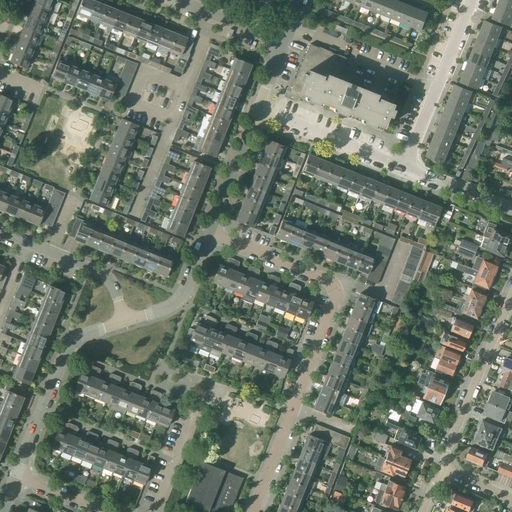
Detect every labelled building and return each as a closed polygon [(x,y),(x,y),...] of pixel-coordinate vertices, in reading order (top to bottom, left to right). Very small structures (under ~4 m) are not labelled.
[(34,0),(33,4),(53,12),(57,1),(54,0),(34,0)] [(82,0),(77,14),(89,19),(96,2),(91,0),(90,0),(82,0)] [(370,11),(374,0),(362,0),(360,7),(370,11)] [(380,15),(386,0),(374,0),(370,11),(380,15)] [(390,19),(398,0),(396,0),(386,0),(380,15),(390,19)] [(400,23),(408,4),(398,0),(390,19),(400,23)] [(498,0),(496,8),(511,14),(511,2),(504,0),(498,0)] [(96,2),(89,19),(100,24),(107,7),(102,5),(102,4),(96,1),(96,2)] [(49,24),(53,12),(33,4),(29,16),(49,24)] [(410,27),(418,9),(408,4),(400,23),(410,27)] [(100,24),(107,26),(105,33),(109,35),(111,28),(112,28),(119,11),(114,9),(114,8),(109,6),(108,7),(107,7),(100,24)] [(492,18),(510,26),(511,20),(511,14),(496,8),(492,18)] [(332,17),(334,13),(324,9),(322,13),(332,17)] [(418,9),(410,27),(421,31),(428,13),(418,9)] [(119,11),(112,28),(123,33),(130,16),(125,14),(126,13),(120,11),(119,11)] [(342,21),(344,17),(334,13),(332,17),(342,21)] [(24,27),(40,33),(40,34),(44,35),(48,24),(49,24),(29,16),(24,27)] [(132,16),(130,16),(123,33),(135,37),(142,20),(137,18),(132,16)] [(352,25),(353,21),(344,17),(342,21),(352,25)] [(143,21),(142,20),(135,37),(147,42),(154,25),(149,23),(149,22),(143,20),(143,21)] [(503,28),(485,20),(480,31),(499,38),(503,28)] [(362,29),(363,25),(353,21),(352,25),(362,29)] [(154,25),(147,42),(158,46),(165,30),(159,27),(160,27),(155,25),(154,25)] [(346,35),(348,30),(337,25),(335,30),(346,35)] [(371,33),(373,29),(363,25),(362,29),(371,33)] [(40,33),(24,27),(20,39),(35,45),(40,34),(40,33)] [(166,30),(165,30),(158,46),(169,51),(176,34),(172,32),(172,31),(166,29),(166,30)] [(381,37),(383,32),(373,29),(371,33),(381,37)] [(476,41),(495,48),(499,38),(480,31),(476,41)] [(391,41),(393,36),(383,32),(381,37),(391,41)] [(169,51),(181,56),(180,58),(188,61),(190,54),(189,54),(194,42),(188,40),(188,39),(183,37),(184,36),(178,34),(177,35),(176,34),(169,51)] [(401,45),(402,40),(393,36),(391,41),(401,45)] [(15,50),(31,56),(35,45),(20,39),(15,50)] [(402,40),(401,45),(411,49),(413,44),(402,40)] [(495,48),(476,41),(472,51),(490,58),(495,48)] [(310,44),(289,94),(319,105),(320,102),(336,109),(335,112),(383,131),(394,104),(395,103),(395,102),(395,101),(395,100),(395,99),(395,98),(394,97),(394,96),(383,92),(381,96),(355,85),(352,84),(351,84),(350,84),(350,85),(349,85),(349,86),(337,82),(343,68),(347,59),(310,44)] [(221,53),(209,48),(205,59),(209,61),(211,56),(218,58),(221,53)] [(10,62),(26,69),(31,56),(15,50),(10,62)] [(490,58),(472,51),(468,61),(486,69),(490,58)] [(235,58),(230,70),(247,76),(249,71),(250,72),(252,66),(251,65),(235,58)] [(127,59),(125,64),(124,65),(136,70),(138,64),(127,59)] [(209,61),(205,59),(200,71),(205,73),(207,67),(214,70),(216,64),(209,61)] [(64,82),(70,66),(59,61),(52,77),(64,82)] [(464,71),(482,79),(486,69),(468,61),(464,71)] [(122,71),(133,76),(136,70),(124,65),(122,71)] [(511,67),(507,65),(502,75),(506,77),(511,67)] [(70,66),(64,82),(75,87),(82,71),(70,66)] [(230,70),(226,81),(242,88),(244,83),(245,83),(248,78),(247,77),(247,76),(230,70)] [(82,71),(75,87),(87,91),(93,75),(82,71)] [(120,77),(131,81),(133,76),(122,71),(120,77)] [(212,75),(205,73),(200,71),(195,82),(200,84),(202,79),(209,81),(212,75)] [(460,82),(478,89),(482,79),(464,71),(460,82)] [(115,88),(116,85),(117,82),(119,79),(107,74),(105,80),(98,96),(110,100),(113,94),(115,88)] [(98,96),(105,80),(93,75),(87,91),(98,96)] [(506,77),(502,75),(497,85),(502,87),(506,77)] [(117,82),(129,87),(131,81),(120,77),(119,79),(117,82)] [(226,81),(221,92),(238,99),(240,94),(241,95),(243,89),(242,89),(242,88),(226,81)] [(117,82),(116,85),(115,88),(127,92),(129,87),(117,82)] [(200,84),(195,82),(191,94),(196,96),(198,90),(205,92),(207,87),(200,84)] [(473,92),(454,85),(450,95),(469,102),(473,92)] [(502,87),(497,85),(493,95),(497,97),(502,87)] [(115,88),(113,94),(124,98),(127,92),(115,88)] [(221,92),(216,104),(233,111),(235,106),(236,106),(239,101),(237,100),(238,99),(221,92)] [(0,108),(9,112),(13,100),(0,94),(0,108)] [(196,96),(191,94),(186,105),(191,107),(193,101),(200,104),(202,99),(196,96)] [(446,105),(465,113),(469,102),(450,95),(446,105)] [(486,110),(490,112),(495,102),(490,99),(486,110)] [(216,104),(212,115),(229,122),(231,118),(232,118),(234,112),(233,112),(233,111),(216,104)] [(191,107),(186,105),(181,117),(186,119),(189,113),(195,116),(198,110),(191,107)] [(465,113),(446,105),(442,115),(461,123),(465,113)] [(9,112),(0,108),(0,121),(4,123),(9,112)] [(481,119),(485,121),(490,112),(486,110),(481,119)] [(499,135),(505,117),(492,112),(485,130),(499,135)] [(212,115),(207,127),(224,134),(226,129),(227,129),(230,123),(228,123),(229,122),(212,115)] [(461,123),(442,115),(438,125),(457,133),(461,123)] [(186,119),(181,117),(177,128),(182,130),(184,125),(190,127),(192,121),(186,119)] [(477,129),(481,131),(485,121),(481,119),(477,129)] [(118,131),(133,137),(138,126),(123,120),(118,131)] [(201,125),(197,136),(198,137),(203,139),(220,145),(221,141),(223,141),(225,135),(224,135),(224,134),(207,127),(201,125)] [(457,133),(438,125),(434,136),(452,143),(457,133)] [(143,126),(139,134),(150,139),(153,133),(159,135),(160,133),(143,126)] [(182,130),(177,128),(172,141),(177,143),(179,136),(186,139),(188,133),(182,130)] [(472,139),(476,141),(481,131),(477,129),(472,139)] [(133,137),(118,131),(114,142),(129,149),(133,137)] [(430,146),(448,153),(452,143),(434,136),(430,146)] [(198,137),(193,149),(198,151),(215,158),(217,152),(218,153),(220,147),(219,147),(220,145),(203,139),(198,137)] [(467,149),(471,151),(476,141),(472,139),(467,149)] [(500,146),(510,150),(511,143),(511,142),(502,139),(500,146)] [(263,151),(264,151),(280,158),(285,147),(268,140),(266,145),(263,151)] [(129,149),(114,142),(109,154),(124,160),(129,149)] [(448,153),(430,146),(426,156),(444,164),(448,153)] [(471,151),(467,149),(462,159),(466,161),(471,151)] [(179,155),(168,151),(163,163),(167,165),(170,158),(177,161),(179,155)] [(259,163),(276,170),(280,158),(264,151),(262,157),(261,157),(259,163)] [(124,160),(109,154),(104,166),(120,172),(124,160)] [(309,156),(308,155),(302,172),(314,177),(321,160),(316,158),(316,157),(310,154),(309,156)] [(479,157),(473,154),(468,167),(475,170),(479,161),(478,160),(479,157)] [(511,161),(504,158),(501,164),(509,167),(511,168),(511,161)] [(321,160),(314,177),(325,181),(332,164),(327,163),(328,161),(322,159),(321,160)] [(210,168),(193,161),(189,173),(206,180),(208,175),(209,175),(211,170),(210,169),(210,168)] [(494,162),(492,166),(497,168),(508,172),(509,167),(501,164),(499,164),(494,162)] [(167,165),(163,163),(159,174),(163,176),(165,170),(172,173),(174,167),(167,165)] [(254,175),(255,175),(254,175),(271,181),(276,170),(259,163),(257,169),(256,169),(254,175)] [(325,181),(332,184),(330,191),(334,192),(337,186),(343,169),(338,167),(339,166),(333,163),(333,165),(332,164),(325,181)] [(120,172),(104,166),(100,177),(115,183),(120,172)] [(344,169),(343,169),(337,186),(348,190),(355,173),(350,171),(350,170),(344,168),(344,169)] [(473,170),(467,168),(462,179),(467,181),(473,170)] [(487,176),(475,171),(471,180),(479,183),(481,179),(485,181),(487,176)] [(355,174),(355,173),(348,190),(360,195),(366,178),(362,176),(362,175),(356,172),(355,174)] [(206,180),(189,173),(184,184),(202,191),(203,186),(204,187),(207,181),(206,180)] [(170,179),(163,176),(159,174),(154,186),(159,187),(161,182),(168,184),(170,179)] [(249,185),(250,186),(266,193),(271,181),(254,175),(252,180),(251,180),(249,185)] [(95,189),(111,195),(115,183),(100,177),(95,189)] [(367,178),(366,178),(360,195),(371,199),(378,183),(373,181),(373,179),(367,177),(367,178)] [(378,183),(371,199),(383,204),(389,187),(384,185),(384,184),(379,181),(378,183)] [(202,191),(184,184),(180,196),(197,203),(199,197),(200,198),(202,192),(201,191),(202,191)] [(165,190),(159,187),(154,186),(150,197),(154,199),(156,193),(163,196),(165,190)] [(245,197),(246,197),(245,198),(261,204),(266,193),(250,186),(248,191),(247,191),(245,197)] [(390,187),(389,187),(383,204),(395,209),(402,192),(396,190),(396,188),(390,186),(390,187)] [(63,199),(65,193),(54,188),(52,192),(51,194),(63,199)] [(95,189),(91,200),(111,209),(115,197),(110,195),(111,195),(95,189)] [(511,198),(511,191),(511,192),(508,190),(507,192),(501,189),(499,192),(511,198)] [(0,191),(0,209),(4,211),(10,195),(0,191)] [(402,192),(395,209),(406,214),(413,197),(408,195),(409,193),(403,191),(402,192)] [(49,200),(61,205),(63,199),(51,194),(49,200)] [(10,195),(4,211),(15,216),(22,200),(10,195)] [(414,197),(413,197),(406,214),(417,218),(424,201),(420,199),(420,198),(414,195),(414,197)] [(33,205),(26,202),(28,198),(23,196),(22,200),(15,216),(27,221),(33,205)] [(197,203),(180,196),(175,208),(192,214),(194,209),(195,210),(198,204),(197,204),(197,203)] [(154,199),(150,197),(145,209),(149,211),(152,205),(158,208),(161,202),(154,199)] [(240,208),(241,209),(257,216),(261,204),(245,198),(243,203),(242,202),(240,208)] [(296,198),(294,202),(325,215),(327,211),(304,201),(296,198)] [(327,202),(318,198),(316,203),(324,207),(327,202)] [(47,205),(59,210),(61,205),(49,200),(47,205)] [(417,218),(428,223),(427,228),(433,230),(438,219),(442,208),(431,204),(432,202),(426,200),(425,201),(424,201),(417,218)] [(341,207),(329,203),(327,208),(339,212),(341,207)] [(45,210),(33,205),(27,221),(39,226),(40,222),(42,217),(44,211),(45,210)] [(47,205),(45,210),(44,211),(56,216),(59,210),(47,205)] [(192,214),(175,208),(171,219),(188,226),(190,221),(191,221),(193,216),(192,215),(192,214)] [(448,223),(453,212),(442,208),(438,219),(448,223)] [(149,211),(145,209),(141,220),(145,222),(147,217),(154,219),(156,214),(149,211)] [(237,214),(235,221),(234,221),(252,228),(257,216),(241,209),(239,215),(237,214)] [(42,217),(54,221),(56,216),(44,211),(42,217)] [(340,219),(357,226),(358,222),(370,226),(372,222),(344,211),(340,219)] [(491,226),(493,219),(482,216),(480,223),(491,226)] [(40,222),(52,227),(54,221),(42,217),(40,222)] [(77,218),(69,236),(75,239),(75,240),(80,242),(80,243),(85,245),(86,244),(93,227),(81,223),(83,220),(77,218)] [(188,226),(171,219),(166,231),(183,238),(185,232),(186,233),(189,227),(188,227),(188,226)] [(275,238),(281,240),(280,241),(286,243),(287,242),(288,243),(294,226),(282,221),(275,238)] [(288,243),(292,245),(292,246),(298,248),(298,247),(299,247),(306,231),(294,226),(288,243)] [(93,227),(86,244),(92,247),(91,248),(97,250),(97,249),(98,249),(104,232),(93,227)] [(489,227),(485,237),(507,246),(508,245),(509,245),(510,245),(511,240),(511,237),(511,238),(511,237),(511,236),(493,229),(489,227)] [(299,247),(304,249),(303,250),(309,253),(310,251),(310,252),(317,235),(306,231),(299,247)] [(104,232),(98,249),(103,251),(103,253),(108,255),(109,254),(110,254),(116,237),(104,232)] [(161,232),(159,237),(168,240),(170,235),(161,232)] [(384,236),(375,232),(374,237),(382,240),(384,236)] [(310,252),(316,254),(315,255),(321,257),(321,256),(322,256),(329,240),(317,235),(310,252)] [(382,240),(382,241),(393,245),(395,240),(384,236),(382,240)] [(116,237),(110,254),(115,256),(114,257),(120,259),(120,258),(121,258),(127,241),(116,237)] [(171,241),(180,245),(181,240),(173,237),(171,241)] [(485,237),(481,247),(485,249),(503,257),(503,255),(505,256),(506,255),(508,250),(508,248),(506,248),(507,246),(485,237)] [(322,256),(327,258),(327,259),(333,262),(333,261),(334,261),(340,244),(329,240),(322,256)] [(413,247),(424,251),(426,246),(412,241),(412,242),(409,240),(407,245),(413,247)] [(462,240),(459,247),(475,253),(478,246),(462,240)] [(127,241),(121,258),(126,261),(126,262),(131,264),(132,263),(139,246),(127,241)] [(393,245),(382,241),(380,246),(391,251),(393,245)] [(334,261),(338,263),(338,264),(344,266),(344,265),(345,265),(351,249),(340,244),(334,261)] [(139,246),(132,263),(137,265),(137,267),(143,269),(143,268),(144,268),(150,251),(139,246)] [(378,251),(389,256),(391,251),(380,246),(378,251)] [(413,247),(411,252),(422,256),(424,251),(413,247)] [(475,253),(459,247),(456,253),(473,260),(475,253)] [(345,265),(350,267),(350,268),(355,271),(356,270),(357,270),(363,253),(351,249),(345,265)] [(357,270),(361,272),(361,273),(367,275),(368,275),(368,274),(371,269),(372,266),(373,263),(375,258),(387,262),(389,256),(378,251),(377,253),(365,249),(364,253),(363,253),(357,270)] [(150,251),(144,268),(149,270),(149,271),(154,274),(155,272),(155,273),(162,255),(150,251)] [(422,256),(420,261),(418,266),(428,270),(434,254),(424,251),(422,256)] [(409,257),(420,261),(422,256),(411,252),(409,257)] [(162,255),(155,273),(160,275),(160,276),(165,278),(166,277),(167,277),(174,260),(162,255)] [(407,262),(418,266),(420,261),(409,257),(407,262)] [(226,268),(220,265),(213,282),(224,287),(234,260),(230,258),(228,259),(226,264),(227,265),(226,268)] [(375,258),(373,263),(384,267),(387,262),(375,258)] [(239,261),(234,260),(224,287),(234,291),(241,273),(235,271),(236,269),(237,268),(239,263),(239,261)] [(479,271),(494,278),(498,267),(483,260),(479,271)] [(405,268),(416,272),(418,266),(407,262),(405,268)] [(373,263),(372,266),(371,269),(382,273),(384,267),(373,263)] [(479,271),(458,263),(455,269),(476,278),(472,287),(485,292),(486,289),(489,290),(494,278),(479,271)] [(247,276),(241,273),(234,291),(244,295),(255,268),(251,266),(249,267),(247,272),(248,274),(247,276)] [(416,272),(413,278),(413,280),(423,284),(428,270),(418,266),(416,272)] [(259,270),(255,268),(244,295),(254,299),(261,282),(255,279),(256,277),(258,276),(260,272),(259,270)] [(403,274),(413,278),(416,272),(405,268),(403,274)] [(368,274),(380,279),(382,273),(371,269),(368,274)] [(267,284),(261,282),(254,299),(264,303),(275,276),(271,274),(269,275),(267,280),(268,282),(267,284)] [(368,274),(368,275),(366,280),(378,285),(380,279),(368,274)] [(413,278),(403,274),(400,279),(411,284),(413,280),(413,278)] [(35,279),(24,275),(19,287),(24,289),(26,283),(33,286),(35,279)] [(279,278),(275,276),(264,303),(275,307),(282,290),(276,287),(276,285),(278,285),(280,280),(279,278)] [(398,285),(409,289),(411,284),(400,279),(398,285)] [(287,292),(282,290),(275,307),(284,311),(295,284),(291,283),(289,283),(288,288),(288,290),(287,292)] [(300,286),(295,284),(284,311),(295,315),(302,298),(296,295),(297,294),(299,293),(301,288),(300,286)] [(45,297),(61,303),(62,301),(64,302),(67,294),(65,293),(66,292),(50,285),(45,297)] [(396,291),(407,295),(409,289),(398,285),(396,291)] [(24,289),(19,287),(15,298),(19,300),(22,294),(28,297),(31,291),(24,289)] [(487,297),(484,295),(485,292),(472,287),(473,288),(472,290),(469,297),(464,294),(461,300),(482,308),(487,297)] [(308,300),(302,298),(295,315),(306,320),(313,302),(316,293),(312,291),(310,292),(308,297),(309,298),(308,300)] [(407,295),(396,291),(394,296),(405,300),(407,295)] [(354,305),(356,305),(356,306),(372,312),(377,301),(360,294),(358,299),(357,299),(354,305)] [(405,300),(394,296),(392,302),(402,306),(405,300)] [(61,303),(45,297),(40,309),(57,315),(59,310),(60,311),(62,305),(61,304),(61,303)] [(19,300),(15,298),(10,310),(15,312),(17,306),(24,308),(26,303),(19,300)] [(452,312),(461,316),(462,313),(477,320),(482,308),(461,300),(458,309),(443,304),(442,308),(452,313),(452,312)] [(350,316),(351,317),(367,324),(368,323),(372,312),(356,306),(354,311),(352,310),(350,316)] [(442,308),(435,306),(432,312),(449,319),(452,313),(442,308)] [(393,322),(398,308),(394,307),(389,320),(393,322)] [(57,315),(40,309),(36,320),(52,327),(54,322),(55,322),(58,317),(56,316),(57,315)] [(15,312),(10,310),(5,322),(10,324),(12,318),(19,320),(21,314),(15,312)] [(260,320),(270,323),(272,318),(262,314),(260,320)] [(404,317),(399,315),(395,326),(402,329),(403,328),(400,327),(404,317)] [(201,345),(212,318),(207,316),(205,316),(204,321),(204,323),(203,325),(197,322),(194,330),(190,340),(188,345),(199,349),(201,345)] [(346,329),(363,335),(367,337),(372,325),(368,323),(367,324),(351,317),(349,322),(348,322),(345,328),(347,328),(346,329)] [(452,317),(450,322),(450,323),(451,325),(453,325),(451,331),(468,338),(469,336),(470,336),(471,333),(471,332),(473,325),(456,319),(452,317)] [(201,345),(199,349),(210,353),(212,349),(211,349),(218,331),(212,328),(213,327),(215,326),(216,321),(216,319),(212,318),(201,345)] [(52,327),(36,320),(31,332),(48,339),(50,333),(51,334),(53,328),(52,328),(52,327)] [(258,320),(255,326),(266,330),(268,324),(258,320)] [(10,324),(5,322),(1,333),(6,335),(8,329),(14,332),(17,326),(10,324)] [(212,349),(210,353),(219,357),(221,353),(232,326),(228,324),(226,325),(224,330),(225,331),(224,333),(218,331),(211,349),(212,349)] [(232,326),(221,353),(232,357),(239,339),(234,337),(235,334),(237,329),(236,327),(232,326)] [(402,329),(395,326),(390,340),(398,343),(402,329)] [(281,327),(278,334),(287,337),(290,330),(281,327)] [(190,328),(185,340),(190,340),(194,330),(190,328)] [(442,338),(440,342),(463,351),(466,344),(462,342),(462,340),(449,335),(450,332),(442,328),(441,331),(442,332),(440,337),(442,338)] [(341,340),(342,340),(342,341),(358,347),(363,335),(346,329),(344,334),(343,333),(341,340)] [(380,342),(381,342),(385,344),(389,332),(385,331),(384,330),(380,342)] [(48,339),(31,332),(27,343),(43,350),(45,345),(46,345),(49,340),(47,339),(48,339)] [(239,339),(232,357),(242,361),(253,334),(248,332),(246,333),(244,338),(245,339),(244,341),(239,339)] [(6,335),(1,333),(0,334),(0,346),(1,347),(3,340),(10,343),(12,337),(6,335)] [(253,334),(242,361),(252,365),(259,347),(253,345),(254,343),(255,342),(257,337),(257,335),(253,334)] [(259,347),(252,365),(263,369),(273,342),(269,340),(267,341),(265,346),(266,348),(265,350),(259,347)] [(336,351),(337,351),(337,352),(354,359),(358,347),(342,341),(340,345),(339,345),(336,351)] [(389,341),(385,354),(391,357),(396,343),(389,341)] [(273,342),(263,369),(273,373),(280,356),(273,353),(274,351),(276,351),(278,345),(277,343),(273,342)] [(381,342),(380,342),(376,354),(380,356),(385,344),(381,342)] [(43,350),(27,343),(22,355),(38,362),(41,356),(42,357),(44,351),(43,351),(43,350)] [(456,365),(456,364),(458,364),(459,361),(459,359),(460,355),(451,351),(451,350),(439,345),(434,356),(440,359),(456,365)] [(280,356),(273,373),(283,377),(290,360),(294,350),(289,348),(287,350),(285,354),(286,356),(285,358),(280,356)] [(332,362),(333,363),(349,370),(354,359),(337,352),(335,357),(334,357),(332,362)] [(38,362),(22,355),(17,366),(34,373),(36,368),(37,368),(39,363),(38,362)] [(456,366),(456,365),(440,359),(436,371),(441,373),(442,372),(452,376),(454,371),(455,371),(456,368),(456,366)] [(511,360),(508,359),(502,373),(511,376),(511,360)] [(327,374),(328,375),(345,382),(349,370),(333,363),(330,369),(327,374)] [(88,375),(81,372),(74,390),(85,394),(96,367),(91,365),(89,366),(88,371),(88,373),(88,375)] [(34,373),(17,366),(12,378),(29,385),(31,380),(32,380),(34,374),(33,374),(34,373)] [(100,369),(96,367),(85,394),(95,398),(103,381),(96,378),(96,376),(99,375),(100,370),(100,369)] [(502,374),(498,385),(511,390),(511,376),(502,373),(502,374)] [(108,383),(103,381),(95,398),(106,402),(117,375),(112,374),(110,374),(108,379),(109,381),(108,383)] [(106,402),(115,406),(116,407),(123,389),(116,386),(117,384),(119,384),(121,379),(120,377),(117,375),(106,402)] [(323,386),(324,386),(323,386),(340,393),(345,382),(328,375),(326,380),(325,379),(323,386)] [(430,381),(427,380),(425,386),(444,394),(449,383),(432,376),(430,381)] [(116,407),(115,406),(114,410),(124,414),(125,410),(126,411),(137,384),(132,382),(130,383),(128,387),(129,389),(128,391),(123,389),(116,407)] [(140,385),(137,384),(126,411),(136,415),(144,397),(137,394),(137,392),(139,392),(141,387),(140,385)] [(4,390),(7,391),(3,402),(20,409),(22,404),(23,405),(25,399),(24,399),(24,397),(16,394),(17,390),(6,385),(4,390)] [(318,397),(319,397),(319,398),(336,404),(340,393),(323,386),(321,392),(320,391),(318,397)] [(422,393),(425,394),(423,399),(440,406),(444,394),(425,386),(422,393)] [(368,391),(363,389),(359,400),(363,402),(368,391)] [(147,399),(144,397),(136,415),(146,419),(157,392),(152,390),(151,391),(147,399)] [(161,393),(157,392),(146,419),(157,423),(164,405),(157,403),(158,401),(160,400),(162,395),(161,393)] [(494,392),(490,403),(506,410),(511,398),(504,395),(503,396),(494,392)] [(164,405),(157,423),(167,427),(174,409),(178,400),(173,398),(171,399),(169,404),(170,405),(169,407),(164,405)] [(314,408),(315,409),(314,410),(331,417),(336,404),(319,398),(317,402),(316,402),(314,408)] [(400,415),(405,418),(410,423),(414,425),(417,417),(422,419),(422,418),(433,422),(438,410),(422,404),(423,401),(419,400),(416,399),(411,412),(410,413),(401,409),(399,414),(400,415)] [(20,409),(3,402),(0,409),(0,415),(15,421),(17,416),(18,417),(21,410),(19,410),(20,409)] [(490,403),(485,414),(494,418),(494,420),(501,423),(504,424),(506,420),(510,422),(511,417),(511,412),(506,410),(490,403)] [(416,448),(417,446),(418,446),(420,441),(419,440),(420,438),(413,436),(414,433),(406,430),(407,427),(397,423),(400,415),(399,414),(392,410),(388,419),(386,425),(398,430),(394,439),(416,448)] [(15,421),(0,415),(0,428),(10,433),(12,428),(13,428),(16,422),(15,422),(15,421)] [(503,429),(483,421),(479,432),(498,440),(501,434),(503,429)] [(64,432),(58,430),(51,447),(62,452),(73,425),(68,423),(67,424),(65,428),(65,430),(64,432)] [(77,426),(73,425),(62,452),(72,456),(80,438),(73,436),(74,434),(76,433),(78,428),(77,426)] [(316,425),(312,436),(318,439),(322,428),(316,425)] [(368,436),(362,427),(355,432),(361,440),(368,436)] [(10,433),(0,428),(0,441),(6,444),(8,439),(9,440),(11,434),(10,433)] [(322,428),(318,439),(324,441),(328,430),(322,428)] [(328,430),(324,441),(325,442),(329,443),(334,432),(328,430)] [(85,440),(80,438),(72,456),(83,460),(93,433),(89,431),(87,432),(85,436),(86,438),(85,440)] [(148,442),(151,435),(141,432),(139,438),(148,442)] [(334,432),(329,443),(335,445),(339,434),(334,432)] [(384,444),(387,436),(378,432),(374,440),(384,444)] [(498,440),(479,432),(474,443),(494,451),(496,447),(498,440)] [(97,434),(93,433),(83,460),(93,464),(100,447),(93,444),(94,442),(96,441),(98,436),(97,434)] [(339,434),(335,445),(340,447),(344,436),(339,434)] [(306,440),(304,446),(305,446),(305,447),(320,454),(325,442),(324,441),(318,439),(312,436),(310,435),(307,441),(306,440)] [(344,436),(340,447),(346,450),(350,438),(344,436)] [(105,449),(100,447),(93,464),(103,468),(114,441),(109,439),(107,440),(105,445),(106,447),(105,449)] [(118,443),(114,441),(103,468),(113,472),(120,455),(114,452),(115,450),(116,449),(118,445),(118,443)] [(126,457),(120,455),(113,472),(123,476),(134,449),(129,447),(128,448),(126,453),(126,455),(126,457)] [(302,452),(299,457),(301,458),(300,458),(316,465),(320,454),(305,447),(303,452),(302,452)] [(391,447),(386,459),(408,468),(411,462),(409,459),(401,455),(402,452),(391,447)] [(472,447),(467,459),(486,468),(489,462),(486,460),(488,454),(472,447)] [(138,451),(134,449),(123,476),(134,480),(141,463),(134,460),(135,458),(137,457),(139,453),(138,451)] [(495,457),(502,460),(511,463),(511,456),(497,451),(495,457)] [(146,465),(141,463),(134,480),(144,484),(151,467),(155,457),(150,456),(148,456),(146,461),(147,463),(146,465)] [(379,457),(374,470),(380,472),(381,471),(392,476),(394,473),(402,476),(405,475),(408,468),(386,459),(379,457)] [(297,463),(295,469),(296,470),(295,471),(311,477),(316,465),(300,458),(298,463),(297,463)] [(511,463),(502,460),(497,472),(511,478),(511,463)] [(185,502),(210,511),(211,511),(229,511),(243,478),(201,461),(185,502)] [(293,474),(290,481),(291,481),(291,482),(307,488),(311,477),(295,471),(294,475),(293,474)] [(85,483),(87,477),(78,474),(76,480),(85,483)] [(339,475),(334,488),(346,492),(350,482),(346,481),(347,478),(339,475)] [(387,486),(382,483),(379,490),(402,500),(404,495),(403,493),(405,488),(395,484),(396,483),(390,480),(387,486)] [(288,486),(286,492),(287,493),(287,494),(302,500),(306,501),(309,495),(310,495),(312,490),(307,488),(291,482),(289,487),(288,486)] [(335,490),(330,503),(342,507),(347,495),(335,490)] [(376,503),(386,507),(386,506),(396,510),(398,506),(400,505),(402,500),(379,490),(375,500),(376,503)] [(284,498),(281,503),(282,504),(282,505),(298,511),(302,500),(287,494),(285,498),(284,498)] [(450,501),(449,503),(452,505),(470,511),(473,511),(475,509),(474,509),(477,502),(456,494),(456,495),(453,494),(452,495),(450,501)]
